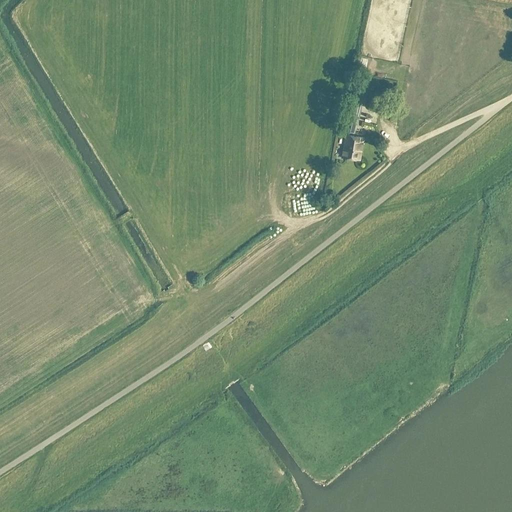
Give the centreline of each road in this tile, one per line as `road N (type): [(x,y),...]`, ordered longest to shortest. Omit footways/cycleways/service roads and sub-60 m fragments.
road 1 (unclassified): [(0,470),(160,368),(511,95)]
road 2 (track): [(160,297),(206,291),(276,238),(337,206),(398,146)]
